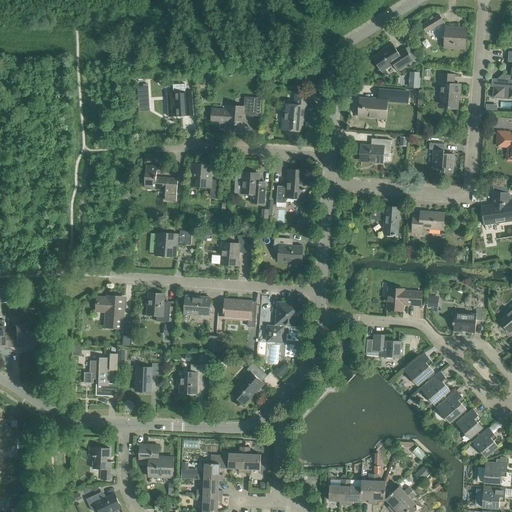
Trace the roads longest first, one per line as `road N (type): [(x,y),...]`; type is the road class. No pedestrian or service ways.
road 1 (residential): [(330,190),(428,196),(463,193),(474,181),(483,0)]
road 2 (residential): [(322,292),(113,278)]
road 3 (residential): [(423,0),(338,54),(330,157)]
road 4 (residential): [(141,147),(330,157)]
road 5 (residential): [(265,414),(228,431),(119,424)]
road 6 (residential): [(119,424),(68,419),(0,379)]
road 7 (residential): [(439,346),(415,324),(321,316)]
